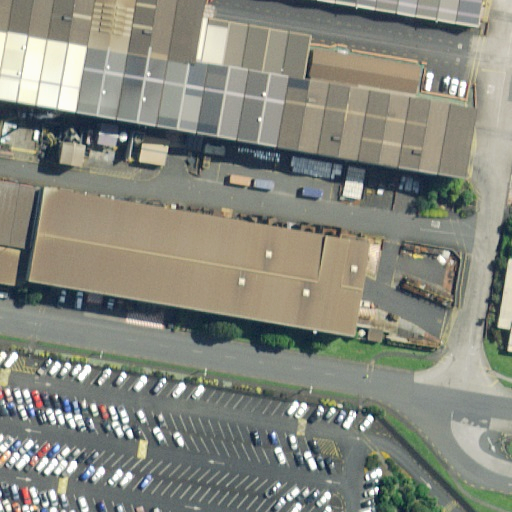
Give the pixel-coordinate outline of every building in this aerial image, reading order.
[(0,0),(0,97),(474,175),(481,131),(486,101),(306,74),(312,33),(204,16),(206,10),(207,0),(0,0)] [(484,0),(358,0),(480,20),(483,13),(484,0)] [(425,61),(313,43),(309,69),(421,87),(425,61)] [(367,237),(0,176),(0,274),(352,331),(367,237)] [(511,248),(507,248),(496,316),(511,319),(507,341),(511,341),(511,248)]
